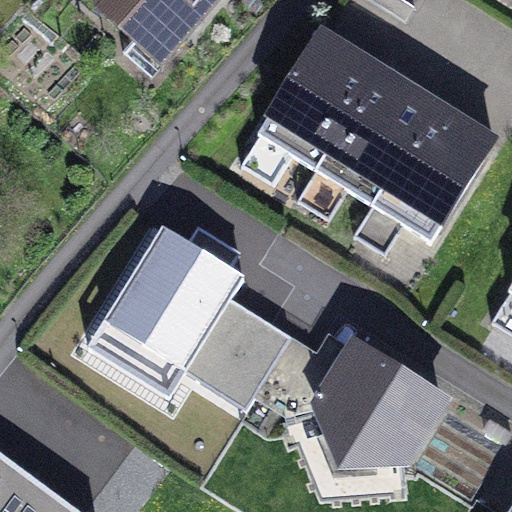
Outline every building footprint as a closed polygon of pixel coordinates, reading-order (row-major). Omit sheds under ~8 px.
[(217,0),(88,0),(138,44),(125,58),(154,82),(182,50),(177,46),(217,0)] [(379,76),(322,41),(259,142),(316,177),(379,76)] [(436,111),(379,76),(316,177),(372,212),(436,111)] [(492,146),(436,111),(372,212),(429,247),(492,146)] [(163,233),(105,328),(247,415),(293,340),(232,304),(245,283),(163,233)] [(443,407),(356,351),(310,423),(398,479),(443,407)] [(68,511),(0,460),(0,511),(68,511)]
